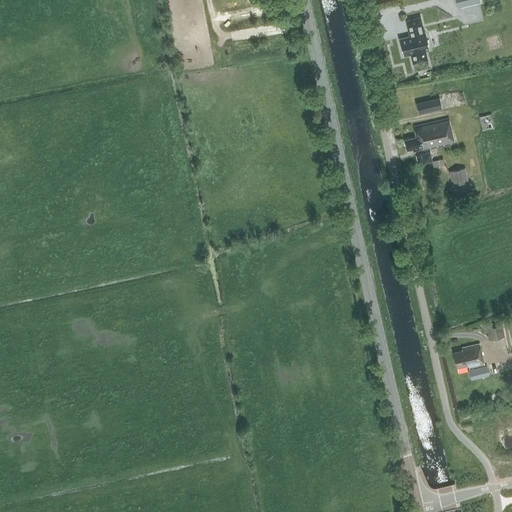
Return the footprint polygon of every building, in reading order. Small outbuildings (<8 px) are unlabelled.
[(256,17),(264,17),(264,6),(256,6),(256,17)] [(418,18),(404,22),(408,37),(399,39),(403,56),(412,54),(415,63),(428,60),(426,50),(429,49),(425,33),(422,34),(418,18)] [(442,109),(439,97),(415,103),(418,114),(442,109)] [(482,128),(495,127),(494,114),(481,114),(482,128)] [(405,140),(407,150),(413,149),(414,151),(423,149),(424,150),(454,143),(448,118),(413,126),(416,137),(405,140)] [(443,159),(432,161),(433,167),(444,165),(443,159)] [(449,172),(454,193),(470,190),(465,168),(449,172)] [(488,341),(504,338),(501,321),(485,324),(488,341)] [(457,368),(468,365),(469,368),(484,364),(479,343),(462,348),(462,351),(453,353),(457,368)] [(469,370),(471,380),(489,375),(487,366),(469,370)]
